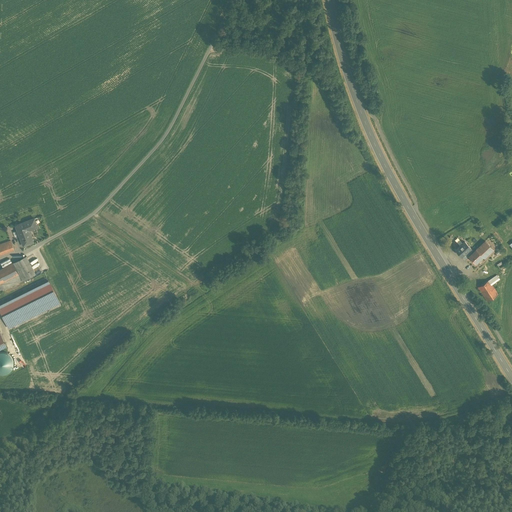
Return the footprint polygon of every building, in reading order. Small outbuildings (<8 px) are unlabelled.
[(34,218),(15,226),(23,246),(33,242),(29,231),(37,227),(34,218)] [(11,241),(0,244),(0,254),(14,250),(11,241)] [(485,241),(476,249),(483,256),(484,258),(493,249),(485,241)] [(465,242),(456,250),(465,260),(469,257),(472,254),(471,252),(473,251),(465,242)] [(472,254),(469,257),(475,263),(483,256),(476,249),(472,254)] [(26,256),(14,263),(23,280),(35,274),(26,256)] [(13,263),(0,269),(0,290),(1,292),(22,281),(13,263)] [(493,277),(478,287),(487,302),(498,294),(492,285),(496,282),(493,277)] [(60,303),(49,280),(0,303),(0,311),(8,329),(60,303)] [(0,373),(2,374),(6,373),(9,371),(11,369),(13,366),(13,362),(12,359),(11,356),(8,353),(5,352),(1,351),(0,351),(0,373)]
